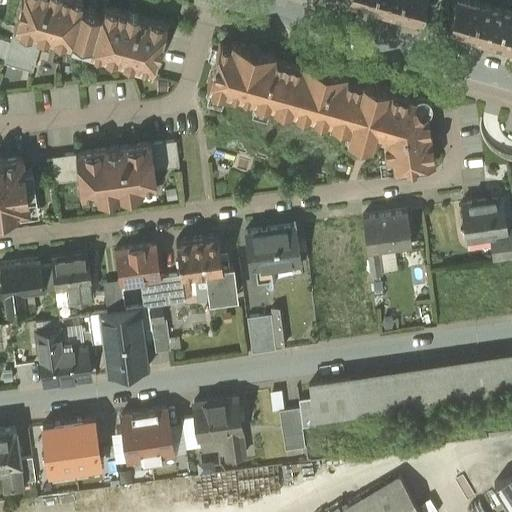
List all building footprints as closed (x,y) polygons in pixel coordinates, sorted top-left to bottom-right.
[(19,0),(16,11),(17,12),(13,27),(41,35),(70,43),(71,37),(90,43),(91,43),(100,11),(100,10),(81,5),(82,0),(19,0)] [(385,0),(346,0),(382,10),(385,0)] [(423,0),(385,0),(382,10),(418,21),(423,0)] [(492,4),(476,0),(454,0),(447,29),(483,39),(492,4)] [(167,21),(102,3),(100,10),(100,11),(91,43),(90,43),(89,51),(152,69),(155,63),(157,53),(158,54),(163,38),(162,37),(167,21)] [(511,10),(492,4),(483,39),(511,47),(511,10)] [(41,35),(13,27),(4,59),(32,67),(41,35)] [(271,105),(287,60),(274,56),(275,52),(231,40),(230,44),(219,41),(206,87),(271,105)] [(340,125),(354,79),(345,77),(346,73),(302,60),(301,64),(287,60),(271,105),(340,125)] [(354,79),(340,125),(383,137),(385,157),(393,156),(394,166),(434,161),(427,111),(431,106),(431,102),(428,97),(424,95),(420,94),(415,97),(386,89),(387,86),(363,79),(362,82),(354,79)] [(175,138),(151,142),(154,167),(179,164),(175,138)] [(109,147),(108,145),(75,149),(75,151),(79,177),(81,194),(96,192),(97,199),(118,196),(121,196),(142,193),(141,187),(156,184),(154,167),(151,142),(150,139),(117,144),(118,146),(109,147)] [(75,151),(51,154),(54,180),(79,177),(75,151)] [(23,154),(0,157),(0,212),(30,209),(28,195),(35,194),(32,166),(24,168),(23,154)] [(502,195),(461,200),(466,235),(489,231),(507,229),(506,227),(502,195)] [(407,208),(363,213),(367,247),(370,272),(399,268),(397,260),(380,262),(378,246),(411,242),(407,208)] [(304,218),(307,256),(330,254),(332,282),(357,280),(352,214),(304,218)] [(293,223),(247,229),(244,229),(245,231),(249,263),(249,266),(250,265),(251,279),(274,276),(272,263),(300,259),(295,222),(293,223)] [(511,226),(506,227),(507,229),(489,231),(493,256),(511,253),(511,226)] [(218,233),(176,238),(180,271),(180,273),(207,268),(210,297),(236,294),(232,263),(225,264),(218,233)] [(155,241),(116,246),(120,277),(124,306),(140,304),(149,303),(161,301),(170,300),(167,273),(159,274),(155,241)] [(87,249),(51,254),(52,262),(56,286),(68,285),(70,299),(92,296),(90,282),(91,282),(87,249)] [(39,256),(0,260),(0,266),(7,313),(26,311),(23,290),(44,288),(40,263),(39,256)] [(52,262),(40,263),(44,288),(56,286),(52,262)] [(180,271),(167,273),(170,300),(184,298),(180,273),(180,271)] [(107,308),(124,306),(120,277),(103,279),(107,308)] [(161,301),(149,303),(152,319),(163,317),(161,301)] [(107,308),(99,309),(107,371),(148,365),(140,304),(124,306),(107,308)] [(280,304),(271,305),(277,343),(285,342),(280,304)] [(89,311),(80,312),(82,328),(91,328),(89,311)] [(270,311),(247,314),(251,349),(275,346),(270,311)] [(163,317),(152,319),(155,347),(169,345),(166,317),(163,317)] [(61,345),(58,323),(35,326),(39,348),(40,348),(45,380),(90,373),(85,341),(84,341),(84,342),(61,345)] [(511,353),(348,377),(353,411),(511,388),(511,353)] [(348,377),(308,383),(310,395),(314,418),(353,411),(348,377)] [(235,393),(193,398),(195,412),(199,435),(224,431),(227,455),(243,453),(240,429),(241,429),(235,393)] [(310,395),(298,397),(299,404),(302,424),(315,422),(314,418),(310,395)] [(299,404),(278,407),(285,446),(305,443),(302,424),(299,404)] [(166,405),(144,408),(151,458),(162,456),(161,452),(173,451),(169,422),(166,405)] [(144,408),(121,411),(123,429),(127,457),(139,456),(140,460),(151,458),(144,408)] [(195,412),(180,414),(181,420),(185,445),(200,442),(199,435),(195,412)] [(94,415),(68,419),(75,465),(101,461),(94,415)] [(68,419),(43,423),(49,468),(75,465),(68,419)] [(169,422),(173,451),(185,449),(185,445),(181,420),(169,422)] [(15,424),(0,426),(0,462),(3,484),(24,482),(23,478),(20,456),(15,424)] [(115,459),(127,457),(123,429),(111,431),(115,459)] [(218,453),(198,456),(199,472),(221,469),(218,453)] [(32,454),(20,456),(23,478),(35,476),(32,454)] [(511,468),(496,480),(511,505),(511,468)] [(421,511),(400,475),(336,511),(421,511)]
